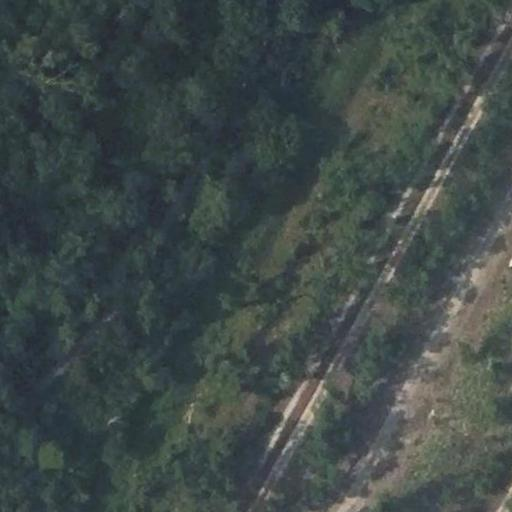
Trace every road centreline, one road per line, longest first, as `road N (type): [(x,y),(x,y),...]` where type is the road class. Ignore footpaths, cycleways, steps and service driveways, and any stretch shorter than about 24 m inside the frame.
road 1 (track): [(250,511),(511,51)]
road 2 (track): [(511,198),(341,511)]
